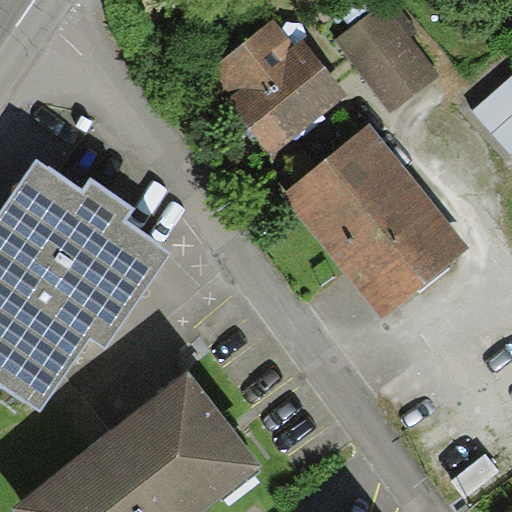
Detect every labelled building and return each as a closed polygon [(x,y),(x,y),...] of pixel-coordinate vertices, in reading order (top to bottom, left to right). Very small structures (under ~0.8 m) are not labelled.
[(395,0),(389,0),(335,39),(388,114),(447,72),(395,0)] [(273,160),(349,98),(301,40),(296,44),(275,18),(211,69),(231,93),(224,99),(273,160)] [(511,76),(472,111),(511,155),(511,154),(511,76)] [(472,250),(371,124),(283,194),(384,320),(472,250)] [(82,190),(39,160),(0,215),(0,391),(2,388),(39,414),(92,338),(106,347),(170,255),(126,224),(135,210),(90,179),(82,190)] [(202,511),(262,466),(189,373),(13,508),(16,511),(202,511)]
